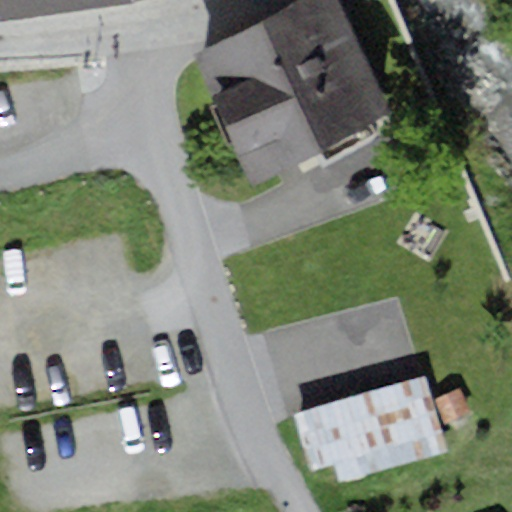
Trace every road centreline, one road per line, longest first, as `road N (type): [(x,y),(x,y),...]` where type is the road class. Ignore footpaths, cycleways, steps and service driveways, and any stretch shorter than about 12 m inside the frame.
road 1 (track): [(147,122),(302,511)]
road 2 (residential): [(135,28),(147,122),(33,176),(0,183)]
road 3 (residential): [(0,40),(135,28)]
